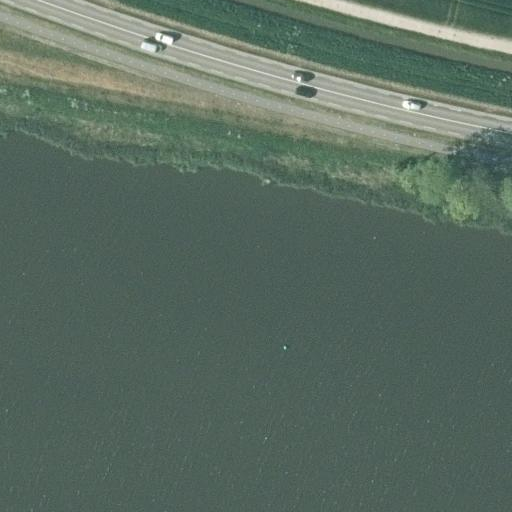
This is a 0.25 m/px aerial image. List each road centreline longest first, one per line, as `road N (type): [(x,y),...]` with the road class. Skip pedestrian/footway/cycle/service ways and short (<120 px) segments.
road 1 (primary): [(511,134),(205,57),(36,0)]
road 2 (track): [(312,0),(511,49)]
